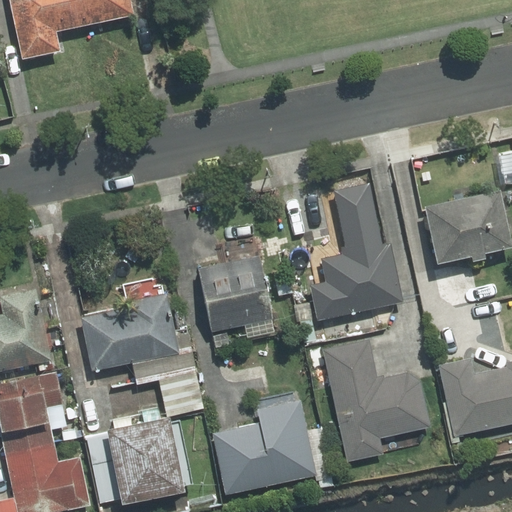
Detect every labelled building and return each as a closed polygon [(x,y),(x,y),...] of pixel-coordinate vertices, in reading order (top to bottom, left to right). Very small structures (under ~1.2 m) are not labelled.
[(138,11),(135,0),(15,0),(27,55),(65,47),(60,27),(138,11)] [(511,216),(505,184),(428,199),(439,256),(475,249),(476,254),(491,252),(490,246),(511,241),(511,216)] [(395,240),(324,254),(329,276),(312,279),(320,316),(407,298),(395,240)] [(265,250),(202,262),(214,325),(277,313),(275,280),(265,250)] [(0,310),(0,367),(56,355),(40,283),(3,291),(8,309),(0,310)] [(96,366),(184,348),(171,288),(134,297),(136,306),(85,316),(96,366)] [(435,423),(422,365),(381,373),(373,335),(325,346),(351,458),(387,450),(383,434),(435,423)] [(511,420),(511,355),(509,357),(510,364),(478,370),(474,354),(442,361),(458,432),(511,420)] [(86,451),(63,456),(52,403),(67,400),(60,367),(0,379),(0,413),(20,511),(41,511),(96,501),(86,451)] [(230,491),(321,472),(305,395),(260,405),(263,419),(217,429),(230,491)] [(176,408),(112,422),(128,497),(192,484),(176,408)]
